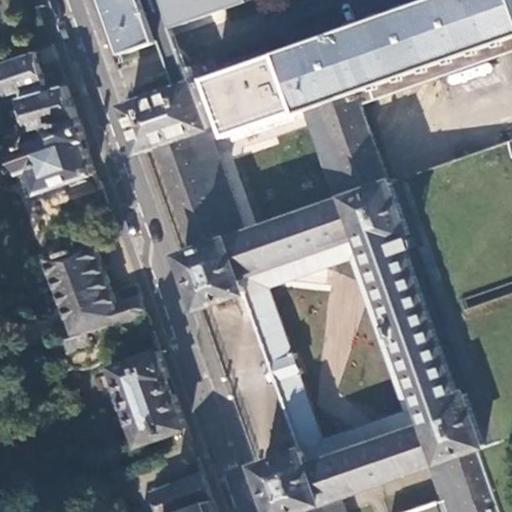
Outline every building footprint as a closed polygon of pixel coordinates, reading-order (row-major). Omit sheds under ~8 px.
[(164,48),(178,43),(173,29),(254,0),(108,0),(127,53),(162,42),(164,48)] [(511,0),(434,0),(286,52),(302,96),(308,112),(359,93),(360,95),(511,41),(511,0)] [(511,41),(360,95),(364,106),(511,55),(511,41)] [(277,384),(280,383),(304,451),(262,466),(278,511),(511,511),(511,295),(472,310),(469,300),(511,284),(511,141),(406,179),(430,246),(423,248),(471,380),(477,378),(500,442),(492,445),(472,393),(465,395),(409,237),(417,234),(398,182),(391,184),(364,106),(360,95),(359,93),(308,112),(338,202),(248,234),(211,128),(302,96),(286,52),(192,85),(178,43),(164,48),(178,89),(129,106),(140,138),(145,152),(160,146),(198,251),(188,255),(208,308),(247,294),(272,362),(269,363),(277,384)] [(25,92),(38,131),(80,120),(69,87),(49,93),(39,53),(1,65),(10,96),(25,92)] [(38,131),(26,134),(29,146),(17,150),(33,197),(97,175),(89,152),(85,141),(87,140),(80,120),(38,131)] [(78,194),(50,204),(59,232),(88,223),(78,194)] [(98,244),(51,259),(78,338),(92,333),(149,315),(143,298),(120,305),(98,244)] [(78,338),(68,341),(72,353),(96,346),(92,333),(78,338)] [(145,445),(190,429),(174,384),(162,352),(117,367),(124,386),(137,422),(145,445)] [(124,386),(112,390),(124,427),(137,422),(124,386)] [(156,493),(163,511),(187,511),(215,501),(206,475),(156,493)] [(219,511),(215,501),(187,511),(219,511)]
